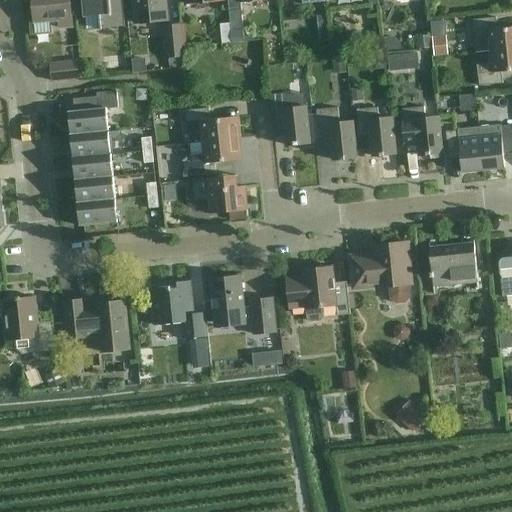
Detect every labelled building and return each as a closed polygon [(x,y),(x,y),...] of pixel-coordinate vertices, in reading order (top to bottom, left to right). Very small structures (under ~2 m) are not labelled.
[(50,21),(58,20),(59,28),(73,26),(70,0),(31,0),(34,22),(29,22),(30,36),(52,34),(50,21)] [(81,0),(83,16),(99,15),(100,29),(125,27),(122,0),(81,0)] [(132,0),(135,23),(167,20),(165,0),(132,0)] [(376,0),(368,0),(370,11),(377,10),(376,0)] [(241,10),(229,11),(230,23),(232,42),(244,41),(243,36),(241,10)] [(327,15),(317,16),(318,28),(329,27),(327,15)] [(489,51),(511,48),(511,27),(497,29),(496,17),(472,19),(474,41),(488,39),(489,51)] [(444,21),(429,22),(431,35),(431,37),(446,36),(444,21)] [(232,42),(230,23),(220,24),(222,43),(232,42)] [(184,67),(182,47),(180,24),(165,25),(169,68),(184,67)] [(431,35),(412,37),(413,50),(432,48),(431,37),(431,36),(431,35)] [(393,36),(383,37),(385,53),(401,51),(400,41),(393,36)] [(446,36),(431,37),(432,48),(433,57),(448,55),(446,36)] [(511,48),(489,51),(490,63),(477,64),(479,86),(502,83),(501,72),(511,70),(511,48)] [(418,53),(388,56),(389,71),(419,68),(418,53)] [(383,56),(372,58),(373,70),(385,69),(383,56)] [(145,59),(132,60),(133,72),(146,71),(145,59)] [(50,63),(52,81),(81,78),(80,60),(50,63)] [(346,61),(333,60),(333,71),(346,71),(346,61)] [(361,86),(350,87),(352,101),(363,100),(361,86)] [(106,109),(114,108),(118,108),(117,92),(99,93),(99,96),(73,99),(74,111),(69,111),(71,135),(108,131),(106,109)] [(290,98),(282,99),(282,93),(270,95),(273,125),(285,123),(287,145),(309,143),(306,106),(304,94),(290,95),(290,98)] [(475,93),(475,111),(507,111),(507,93),(475,93)] [(331,138),(333,160),(356,158),(353,121),(339,122),(338,107),(316,109),(319,139),(331,138)] [(371,134),(373,156),(395,154),(392,117),(379,119),(377,107),(356,109),(359,135),(371,134)] [(417,133),(419,155),(442,153),(438,116),(425,118),(424,107),(402,109),(405,135),(417,133)] [(209,108),(185,110),(187,133),(201,131),(202,142),(240,138),(237,116),(210,119),(209,108)] [(479,127),(483,170),(505,168),(503,154),(511,152),(511,124),(500,126),(500,125),(479,127)] [(462,172),(483,170),(479,127),(457,129),(458,130),(446,131),(448,159),(460,158),(462,172)] [(73,157),(111,154),(108,131),(71,135),(73,157)] [(142,150),(152,149),(151,137),(141,138),(142,150)] [(240,138),(202,142),(203,154),(190,155),(182,161),(184,177),(216,174),(215,162),(242,159),(240,138)] [(152,149),(142,150),(144,163),(154,162),(152,149)] [(75,180),(113,176),(111,154),(73,157),(75,180)] [(78,203),(115,199),(113,176),(75,180),(78,203)] [(208,199),(209,214),(232,211),(247,210),(245,186),(217,189),(216,177),(192,180),(194,201),(208,199)] [(147,196),(157,195),(156,182),(146,183),(147,196)] [(149,208),(158,207),(157,195),(147,196),(149,208)] [(115,199),(78,203),(80,226),(118,222),(115,199)] [(247,210),(232,211),(233,220),(248,219),(247,210)] [(410,296),(408,284),(411,284),(407,242),(373,246),(374,254),(350,256),(353,288),(377,286),(377,287),(389,286),(391,299),(396,303),(405,302),(410,296)] [(429,248),(433,286),(478,281),(474,243),(429,248)] [(511,254),(509,257),(504,258),(502,258),(501,259),(500,260),(500,261),(499,262),(499,263),(502,296),(511,294),(511,254)] [(322,317),(321,308),(336,306),(337,315),(350,314),(347,282),(334,283),(332,266),(302,269),(302,276),(285,278),(289,308),(306,307),(307,318),(310,321),(319,320),(322,317)] [(210,278),(215,321),(252,317),(254,334),(276,332),(272,298),(250,300),(251,306),(244,306),(240,275),(210,278)] [(199,337),(207,337),(205,312),(194,313),(190,281),(177,282),(177,285),(151,288),(155,325),(182,322),(183,339),(199,337)] [(2,299),(7,341),(15,340),(15,348),(22,354),(55,351),(52,320),(37,322),(34,296),(2,299)] [(65,301),(68,339),(100,336),(102,352),(129,349),(124,300),(97,303),(98,309),(84,310),(82,299),(65,301)] [(511,335),(511,332),(499,333),(501,349),(511,348),(511,335)] [(206,340),(188,342),(189,352),(207,351),(206,340)] [(281,351),(273,352),(274,365),(282,364),(281,351)] [(356,372),(344,373),(346,389),(358,388),(356,372)] [(419,409),(405,423),(412,431),(426,417),(419,409)]
